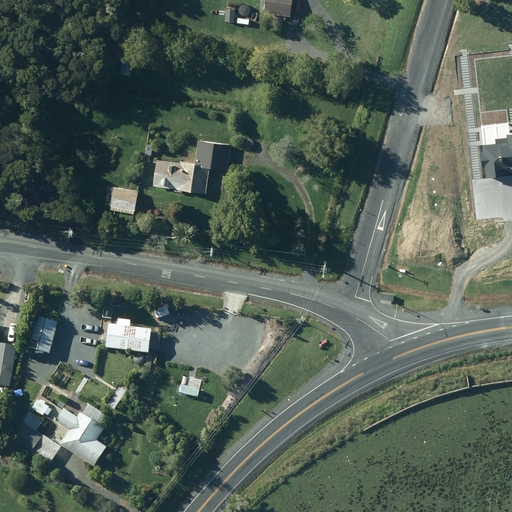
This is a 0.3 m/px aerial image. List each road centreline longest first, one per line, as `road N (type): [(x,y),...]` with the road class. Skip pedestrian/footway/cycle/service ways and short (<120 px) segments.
road 1 (unclassified): [(349,315),(0,223)]
road 2 (unclassified): [(349,315),(440,0)]
road 3 (secondary): [(396,357),(271,436),(199,511)]
road 4 (secondary): [(511,327),(396,357)]
